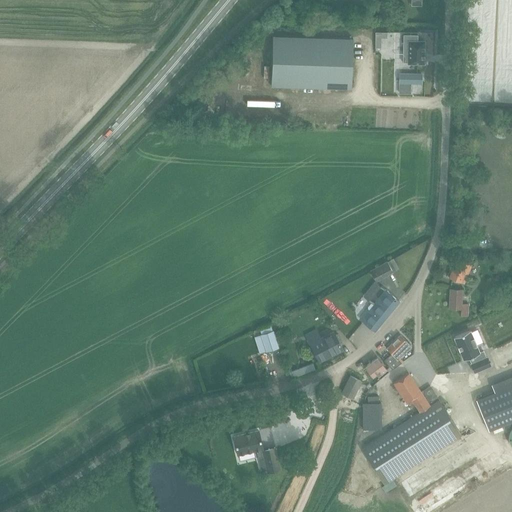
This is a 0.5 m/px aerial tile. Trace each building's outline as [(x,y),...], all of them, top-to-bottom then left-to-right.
[(387,22),(388,13),(375,13),(375,21),(387,22)] [(272,35),(271,86),(300,87),(323,88),(351,89),(353,38),(272,35)] [(418,35),(403,35),(403,63),(408,63),(408,64),(424,64),(424,63),(426,63),(426,56),(424,56),(424,41),(418,41),(418,35)] [(400,74),(399,93),(409,93),(409,83),(413,83),(413,84),(420,84),(420,82),(421,82),(421,74),(400,74)] [(103,155),(121,137),(117,133),(100,151),(103,155)] [(482,228),(484,208),(474,207),(472,227),(482,228)] [(464,284),(467,276),(471,265),(456,259),(448,277),(464,284)] [(387,261),(370,270),(375,279),(392,270),(387,261)] [(469,304),(461,303),(462,290),(450,289),(449,309),(461,310),(460,316),(468,316),(469,304)] [(399,301),(385,290),(373,305),(372,304),(370,304),(368,307),(368,309),(360,319),(374,331),(399,301)] [(511,311),(495,319),(502,333),(511,328),(511,311)] [(324,325),(315,329),(318,338),(327,334),(324,325)] [(470,330),(454,337),(464,360),(469,358),(472,363),(471,364),(474,372),(491,365),(487,357),(486,357),(484,352),(480,353),(476,345),(470,330)] [(261,335),(263,341),(266,351),(278,347),(272,331),(261,335)] [(341,349),(339,344),(341,343),(342,342),(338,335),(337,334),(334,335),(333,333),(321,339),(323,341),(312,347),(319,361),(341,349)] [(411,346),(407,342),(400,335),(386,348),(391,353),(384,361),(392,369),(402,363),(398,358),(411,346)] [(501,356),(511,352),(511,340),(497,346),(501,356)] [(365,366),(371,374),(372,376),(376,373),(378,375),(386,369),(377,357),(365,366)] [(291,378),(292,377),(315,369),(313,363),(289,372),(290,375),(291,378)] [(392,478),(401,473),(461,434),(430,386),(421,392),(408,373),(393,383),(406,402),(407,401),(409,405),(413,402),(420,412),(378,438),(370,444),(361,449),(383,484),(392,478)] [(361,381),(359,380),(350,376),(342,393),(353,399),(361,381)] [(511,384),(477,400),(490,430),(511,420),(511,384)] [(363,430),(374,429),(381,429),(381,403),(373,403),(363,403),(363,430)] [(233,437),(235,447),(237,455),(257,450),(258,458),(264,456),(267,472),(280,469),(275,447),(263,450),(258,431),(233,437)] [(476,435),(414,469),(425,488),(437,481),(433,473),(457,460),(453,452),(478,438),(476,435)] [(423,501),(429,511),(460,493),(454,483),(423,501)]
